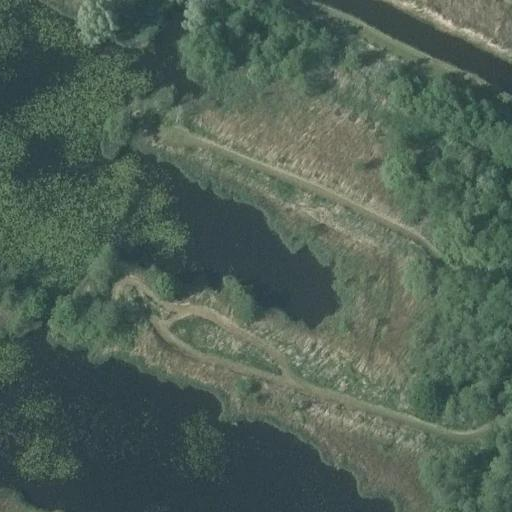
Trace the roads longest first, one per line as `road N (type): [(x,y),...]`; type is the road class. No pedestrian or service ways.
road 1 (track): [(511,371),(496,417),(470,435),(177,346),(179,327),(200,317),(232,331)]
road 2 (track): [(511,269),(497,280),(469,279),(423,240),(157,123)]
road 3 (track): [(285,0),(511,106)]
